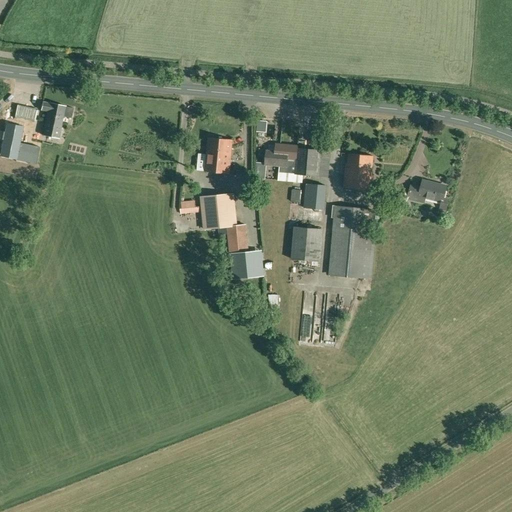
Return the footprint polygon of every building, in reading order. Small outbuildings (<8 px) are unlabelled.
[(71,118),(73,108),(65,107),(49,103),(43,102),(41,110),(48,112),(43,135),(58,138),(63,117),(71,118)] [(266,121),(257,120),(256,131),(266,131),(266,121)] [(2,122),(1,157),(18,157),(17,165),(38,166),(39,146),(15,146),(15,145),(15,139),(18,139),(19,123),(2,122)] [(266,151),(265,164),(265,165),(266,165),(281,166),(280,178),(301,180),(304,175),(319,176),(321,151),(326,151),(328,126),(315,125),(313,151),(297,149),(298,146),(279,144),(279,152),(266,151)] [(321,151),(319,176),(328,177),(330,154),(328,154),(328,152),(327,152),(329,127),(328,126),(326,151),(321,151)] [(229,174),(233,140),(208,138),(205,171),(229,174)] [(372,190),(374,174),(372,174),(373,156),(348,154),(347,163),(345,163),(343,187),(372,190)] [(265,165),(265,164),(256,163),(257,176),(265,177),(266,165),(265,165)] [(446,210),(448,202),(443,201),(446,186),(423,180),(421,188),(411,186),(408,198),(424,202),(426,198),(442,202),(440,209),(446,210)] [(324,210),(327,185),(306,184),(304,208),(324,210)] [(301,190),(292,189),(291,201),(300,202),(301,190)] [(406,194),(393,191),(387,212),(401,216),(406,194)] [(228,227),(230,254),(248,252),(245,225),(236,225),(233,194),(201,197),(204,229),(228,227)] [(372,279),(378,210),(333,205),(332,218),(333,218),(329,275),(372,279)] [(320,262),(323,229),(294,226),(291,258),(320,262)]
